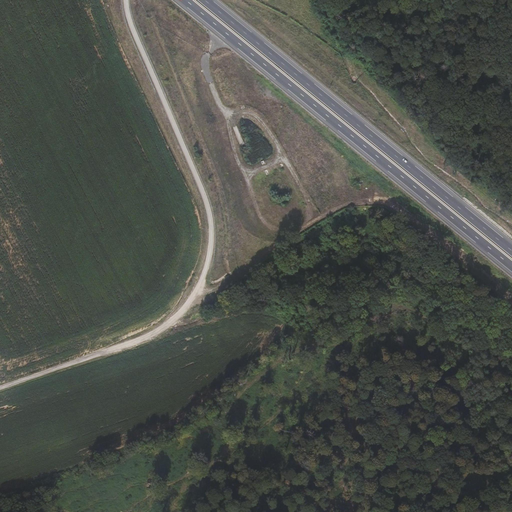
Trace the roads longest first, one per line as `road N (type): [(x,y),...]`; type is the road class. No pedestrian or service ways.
road 1 (motorway): [(185,0),(511,266)]
road 2 (motorway): [(511,250),(204,0)]
road 3 (track): [(125,0),(196,175),(208,231),(197,277),(153,328)]
road 4 (track): [(0,384),(153,328)]
